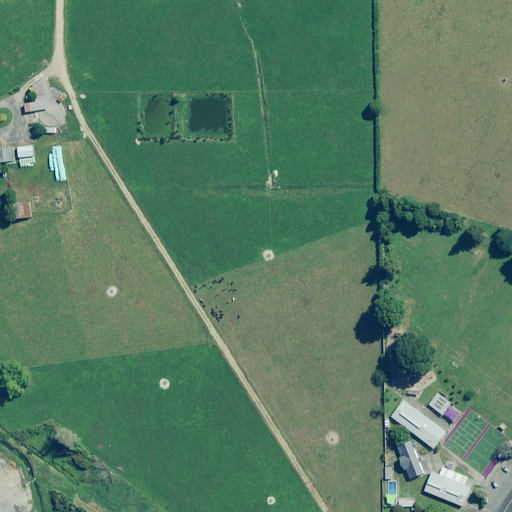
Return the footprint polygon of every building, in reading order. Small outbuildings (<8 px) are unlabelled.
[(47,109),(43,86),(33,87),(35,99),(23,101),(25,113),(47,109)] [(61,103),(67,96),(63,92),(57,99),(61,103)] [(34,157),(33,146),(18,147),(18,158),(34,157)] [(0,162),(15,161),(14,148),(0,148),(0,162)] [(31,218),(29,202),(18,203),(20,219),(31,218)] [(458,409),(432,390),(422,403),(447,423),(458,409)] [(401,400),(387,418),(428,448),(441,430),(401,400)] [(419,472),(405,440),(390,447),(404,478),(419,472)] [(466,487),(428,469),(418,490),(456,508),(466,487)] [(411,507),(411,511),(413,511),(412,511),(417,511),(418,509),(415,509),(415,499),(400,499),(400,507),(411,507)]
